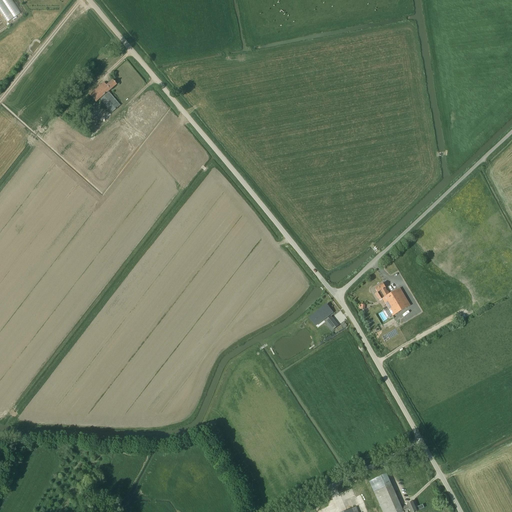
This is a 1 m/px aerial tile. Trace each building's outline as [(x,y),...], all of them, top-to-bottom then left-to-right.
[(120,105),(108,91),(116,84),(113,80),(104,87),(101,84),(89,95),(95,102),(100,99),(111,113),(120,105)] [(411,306),(400,288),(389,294),(385,288),(383,283),(375,288),(377,292),(374,294),(377,298),(378,298),(379,301),(382,299),(393,316),(411,306)] [(311,316),(317,324),(331,312),(329,309),(330,309),(328,307),(328,308),(325,305),(316,312),(311,316)] [(338,325),(331,316),(326,320),(333,329),(338,325)] [(387,473),(369,481),(382,511),(407,511),(408,511),(410,510),(410,511),(415,511),(417,511),(424,508),(423,504),(415,507),(413,501),(407,504),(408,505),(402,508),(387,473)] [(88,478),(82,474),(79,478),(85,482),(88,478)]
